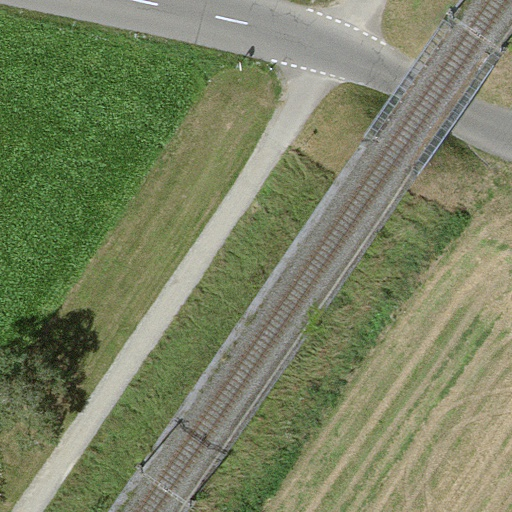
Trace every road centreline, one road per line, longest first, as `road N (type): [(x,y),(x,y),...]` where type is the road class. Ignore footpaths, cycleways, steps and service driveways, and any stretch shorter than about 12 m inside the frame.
road 1 (track): [(372,0),(28,511)]
road 2 (tertiary): [(338,51),(133,0)]
road 3 (tertiary): [(338,51),(511,134)]
